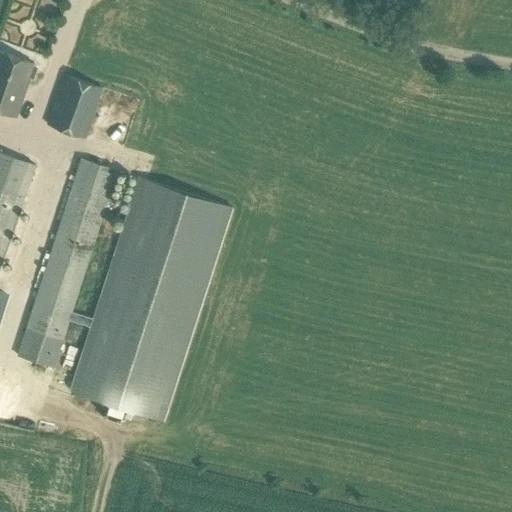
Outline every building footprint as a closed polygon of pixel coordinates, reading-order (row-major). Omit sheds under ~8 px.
[(0,52),(0,109),(16,116),(30,77),(33,78),(35,71),(32,69),(33,64),(0,52)] [(63,75),(46,126),(86,139),(103,88),(63,75)] [(0,151),(0,266),(36,165),(0,151)] [(25,333),(18,358),(54,370),(61,345),(117,170),(81,158),(25,333)] [(138,179),(69,393),(163,423),(232,209),(138,179)] [(0,378),(0,408),(11,383),(0,378)]
